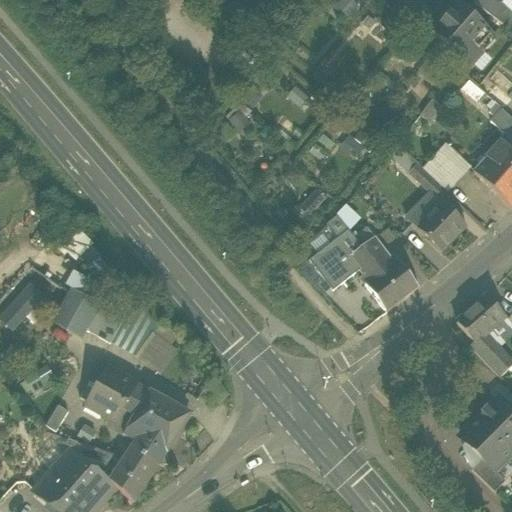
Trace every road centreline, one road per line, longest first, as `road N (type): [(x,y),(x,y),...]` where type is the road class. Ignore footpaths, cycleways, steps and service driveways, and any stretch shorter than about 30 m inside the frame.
road 1 (secondary): [(294,413),(0,61)]
road 2 (residential): [(415,314),(451,355),(427,444),(494,511)]
road 3 (unclassified): [(169,511),(294,413)]
road 4 (residential): [(294,413),(415,314)]
road 5 (secondary): [(377,511),(294,413)]
road 6 (residential): [(415,314),(511,238)]
